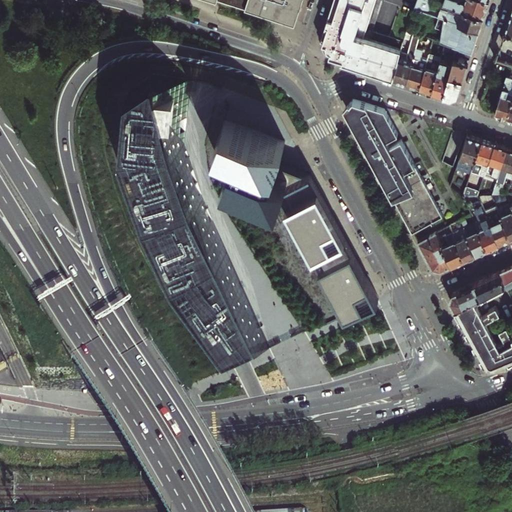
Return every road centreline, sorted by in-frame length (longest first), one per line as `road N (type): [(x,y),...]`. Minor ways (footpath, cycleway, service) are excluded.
road 1 (trunk): [(205,474),(202,447),(100,270),(69,173),(64,113),(81,72),(130,46),(181,50),(280,78)]
road 2 (tertiary): [(0,430),(241,433),(369,417),(474,388)]
road 3 (tertiary): [(445,372),(264,414),(101,424),(0,419)]
road 4 (trunk): [(205,474),(0,144)]
road 5 (tertiary): [(280,78),(301,101),(407,302)]
road 6 (tertiary): [(422,295),(315,94)]
road 7 (trunk): [(93,350),(189,511)]
road 8 (trunk): [(0,193),(93,350)]
road 9 (tertiary): [(294,66),(131,10)]
road 10 (residential): [(315,94),(349,81),(465,118)]
road 11 (trunk): [(0,224),(93,350)]
road 12 (residential): [(465,118),(502,0)]
